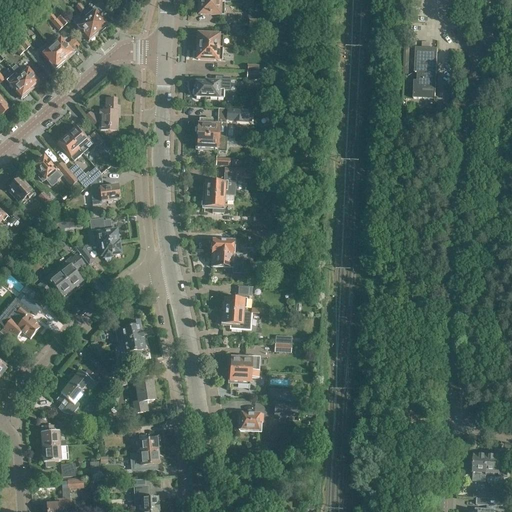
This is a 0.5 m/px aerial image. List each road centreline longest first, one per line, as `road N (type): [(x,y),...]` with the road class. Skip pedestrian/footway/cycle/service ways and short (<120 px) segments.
road 1 (tertiary): [(444,420),(460,173),(495,0)]
road 2 (tertiary): [(205,511),(196,389),(168,260)]
road 3 (residential): [(154,267),(187,511)]
road 4 (residential): [(1,416),(63,336),(114,287),(154,267)]
road 5 (residential): [(162,102),(144,118),(154,267)]
road 6 (tertiary): [(0,151),(109,59),(134,51)]
road 7 (tertiary): [(168,260),(162,102)]
